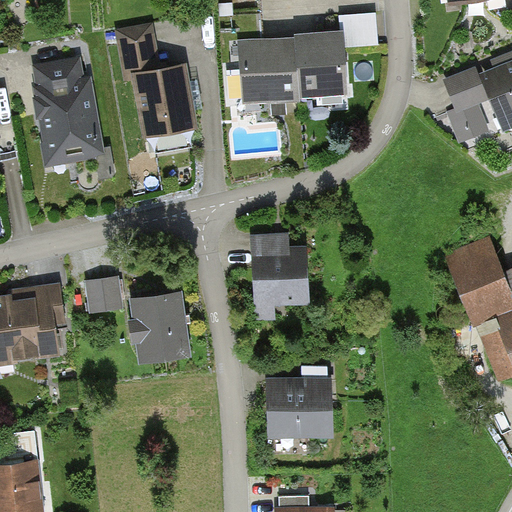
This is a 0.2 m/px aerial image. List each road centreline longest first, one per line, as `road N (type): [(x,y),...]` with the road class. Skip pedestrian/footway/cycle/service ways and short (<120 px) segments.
road 1 (residential): [(198,211),(355,161),(388,123),(403,76),(400,0)]
road 2 (residential): [(238,511),(226,348),(198,211)]
road 3 (residential): [(0,257),(198,211)]
